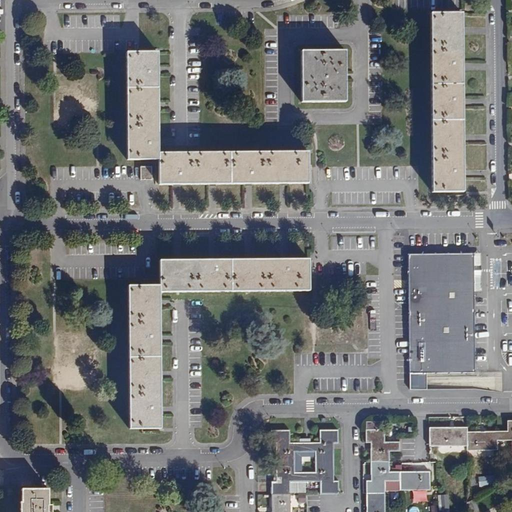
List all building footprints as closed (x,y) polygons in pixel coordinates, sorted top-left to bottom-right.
[(461,14),(430,14),(432,193),(463,192),(461,14)] [(344,52),(301,52),(301,102),(345,102),(344,52)] [(157,53),(126,53),(127,160),(159,159),(159,185),(308,183),(307,152),(158,153),(157,53)] [(151,179),(151,167),(140,167),(140,179),(151,179)] [(474,255),(408,256),(408,373),(409,386),(424,386),(424,373),(475,373),(474,255)] [(159,261),(159,286),(128,286),(130,429),(161,429),(160,292),(309,291),(308,260),(159,261)] [(467,428),(429,429),(429,446),(466,446),(467,451),(497,450),(498,441),(511,441),(511,453),(511,452),(511,420),(507,421),(507,431),(467,432),(467,428)] [(384,430),(365,430),(365,443),(370,443),(371,481),(366,481),(366,511),(384,511),(385,490),(430,491),(429,472),(389,471),(389,451),(399,451),(399,442),(384,442),(384,430)] [(338,443),(338,431),(320,431),(319,443),(310,443),(299,443),(289,443),(289,431),(271,431),(271,444),(276,444),(276,482),(271,482),(271,511),(289,511),(290,493),(305,493),(305,482),(319,482),(319,494),(338,494),(338,481),(333,481),(333,443),(338,443)] [(479,477),(481,487),(496,484),(493,474),(479,477)] [(48,511),(48,504),(48,489),(22,490),(21,502),(20,503),(20,511),(48,511)] [(439,495),(439,510),(450,510),(450,494),(439,495)]
